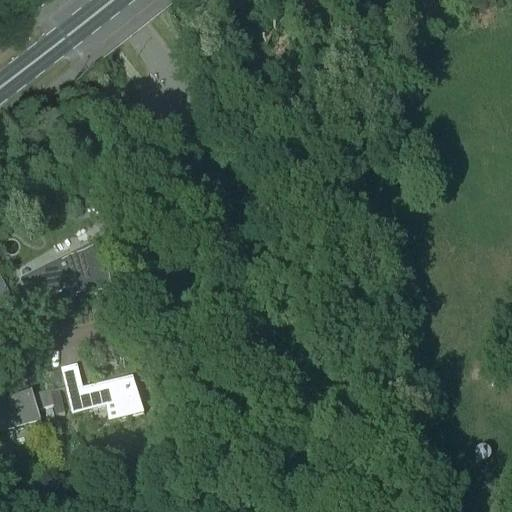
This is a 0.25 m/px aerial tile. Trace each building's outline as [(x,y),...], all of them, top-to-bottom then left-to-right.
[(110,292),(103,261),(100,243),(71,259),(21,284),(27,297),(38,291),(43,302),(32,307),(33,309),(83,298),(110,292)] [(113,247),(117,266),(127,264),(122,245),(113,247)] [(0,313),(14,305),(0,280),(0,279),(0,313)] [(120,285),(124,302),(133,300),(130,283),(120,285)] [(76,368),(61,372),(72,418),(106,410),(109,429),(144,421),(133,383),(83,394),(76,368)] [(304,378),(310,396),(326,391),(321,373),(304,378)] [(37,414),(51,410),(47,393),(32,397),(37,414)] [(0,444),(4,444),(2,437),(40,425),(31,395),(30,396),(31,397),(0,405),(0,444)] [(64,417),(61,402),(52,404),(55,419),(64,417)] [(52,412),(44,414),(46,423),(54,421),(52,412)] [(480,415),(465,419),(469,432),(484,428),(480,415)] [(84,474),(81,461),(80,457),(67,460),(70,476),(84,474)] [(77,507),(90,504),(83,475),(70,478),(77,507)] [(77,507),(70,478),(58,482),(65,510),(77,507)]
